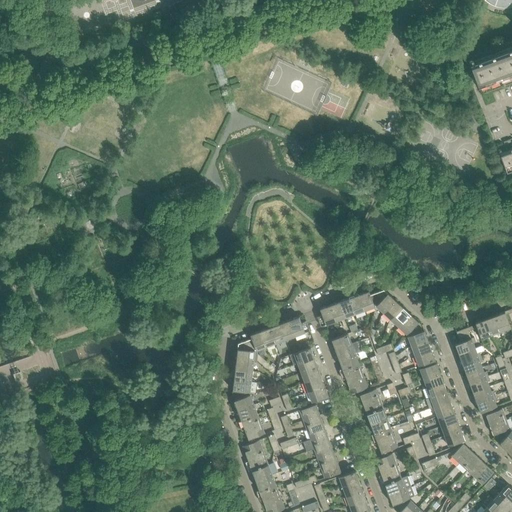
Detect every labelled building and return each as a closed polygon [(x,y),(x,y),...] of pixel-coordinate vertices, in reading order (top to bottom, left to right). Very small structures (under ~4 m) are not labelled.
[(511,41),(471,57),(473,61),(469,62),(479,89),(511,76),(511,41)] [(511,150),(500,155),(506,173),(511,170),(511,150)] [(377,304),(387,293),(383,289),(369,294),(374,304),(376,303),(377,304)] [(374,306),(374,304),(369,294),(368,290),(358,294),(364,310),(374,306)] [(383,313),(395,300),(387,293),(377,304),(376,305),(383,313)] [(364,310),(358,294),(349,297),(355,314),(364,310)] [(355,314),(349,297),(339,301),(345,317),(355,314)] [(391,320),(403,307),(395,300),(383,313),(391,320)] [(345,317),(339,301),(329,304),(335,321),(345,317)] [(335,321),(329,304),(319,308),(321,314),(317,316),(320,326),(335,321)] [(398,326),(410,314),(403,307),(391,320),(398,326)] [(510,327),(505,315),(504,311),(494,315),(500,331),(510,327)] [(406,334),(418,321),(410,314),(398,326),(406,334)] [(500,331),(494,315),(484,318),(491,335),(500,331)] [(309,330),(305,320),(301,322),(298,316),(289,319),(295,336),(309,330)] [(491,335),(484,318),(474,322),(475,324),(477,328),(481,339),(491,335)] [(295,336),(289,319),(279,323),(285,339),(295,336)] [(422,324),(418,321),(406,334),(407,336),(424,330),(422,324)] [(285,339),(279,323),(269,326),(275,343),(285,339)] [(468,331),(477,328),(475,324),(461,329),(465,340),(471,338),(468,331)] [(275,343),(269,326),(260,330),(266,346),(275,343)] [(465,340),(461,329),(456,331),(455,329),(460,342),(465,340)] [(266,346),(260,330),(250,334),(251,338),(255,348),(256,350),(266,346)] [(427,340),(424,330),(407,336),(411,346),(427,340)] [(351,343),(347,333),(341,335),(331,339),(335,349),(351,343)] [(474,348),(472,343),(475,342),(473,337),(471,338),(465,340),(460,342),(454,344),(458,354),(474,348)] [(255,348),(251,338),(238,343),(237,348),(253,350),(253,349),(255,348)] [(431,350),(427,340),(411,346),(415,356),(431,350)] [(355,353),(351,343),(335,349),(338,359),(355,353)] [(314,357),(310,347),(294,353),(297,363),(314,357)] [(253,361),(254,350),(253,350),(237,348),(236,359),(253,361)] [(481,357),(479,352),(476,353),(474,348),(458,354),(462,364),(481,357)] [(435,359),(431,350),(415,356),(418,365),(435,359)] [(358,362),(355,353),(338,359),(342,368),(358,362)] [(317,367),(314,357),(297,363),(301,373),(317,367)] [(481,367),(480,362),(482,361),(481,357),(462,364),(465,373),(481,367)] [(252,371),(253,361),(236,359),(234,369),(252,371)] [(367,387),(358,362),(342,368),(351,393),(367,387)] [(439,372),(435,362),(419,368),(423,378),(439,372)] [(321,376),(317,367),(301,373),(305,383),(321,376)] [(488,376),(486,371),(483,372),(481,367),(465,373),(469,383),(488,376)] [(251,381),(252,371),(234,369),(233,379),(251,381)] [(20,371),(16,372),(13,374),(15,381),(22,378),(20,371)] [(443,382),(439,372),(423,378),(426,388),(443,382)] [(324,386),(321,376),(305,383),(308,392),(324,386)] [(489,386),(487,382),(489,381),(488,376),(469,383),(472,392),(489,386)] [(250,392),(251,381),(233,379),(232,390),(250,392)] [(446,391),(443,382),(426,388),(430,397),(446,391)] [(328,396),(324,386),(308,392),(312,402),(328,396)] [(495,395),(493,390),(490,391),(489,386),(472,392),(476,402),(495,395)] [(383,408),(375,388),(359,394),(367,414),(383,408)] [(233,400),(250,394),(250,392),(232,390),(231,395),(233,400)] [(450,401),(446,391),(430,397),(434,407),(450,401)] [(254,404),(250,394),(233,400),(237,410),(254,404)] [(496,406),(494,401),(497,400),(495,395),(476,402),(479,412),(496,406)] [(453,410),(450,401),(434,407),(437,416),(453,410)] [(257,414),(254,404),(237,410),(241,420),(257,414)] [(319,414),(316,404),(299,410),(303,420),(319,414)] [(387,418),(383,408),(367,414),(370,424),(387,418)] [(488,425),(489,425),(505,419),(501,408),(485,414),(489,424),(488,424),(488,425)] [(457,420),(453,410),(437,416),(441,426),(457,420)] [(264,433),(257,414),(241,420),(248,439),(264,433)] [(323,423),(319,414),(303,420),(307,429),(323,423)] [(390,427),(387,418),(370,424),(374,433),(390,427)] [(509,429),(505,419),(489,425),(493,435),(509,429)] [(460,429),(457,420),(441,426),(444,436),(460,429)] [(326,432),(323,423),(307,429),(310,438),(326,432)] [(397,447),(390,427),(374,433),(381,453),(397,447)] [(464,439),(460,429),(444,436),(448,445),(464,439)] [(499,443),(510,430),(509,429),(493,435),(494,439),(499,443)] [(506,450),(511,444),(511,431),(510,430),(499,443),(506,450)] [(330,442),(326,432),(310,438),(314,448),(330,442)] [(268,464),(259,440),(242,446),(252,470),(268,464)] [(333,452),(330,442),(314,448),(317,458),(333,452)] [(459,463),(470,450),(463,443),(451,455),(459,463)] [(466,470),(478,457),(470,450),(459,463),(466,470)] [(337,462),(333,452),(317,458),(321,468),(337,462)] [(401,478),(391,453),(375,459),(376,462),(385,484),(401,478)] [(474,476),(485,464),(478,457),(466,470),(474,476)] [(341,472),(337,462),(321,468),(324,478),(341,472)] [(271,474),(268,464),(252,470),(255,480),(271,474)] [(482,484),(493,471),(485,464),(474,476),(482,484)] [(358,480),(355,470),(338,476),(342,486),(358,480)] [(275,483),(271,474),(255,480),(259,490),(275,483)] [(314,475),(304,478),(307,484),(317,481),(314,475)] [(496,482),(491,477),(487,481),(492,486),(496,482)] [(307,484),(304,478),(294,482),(297,488),(307,484)] [(405,488),(401,478),(385,484),(388,494),(405,488)] [(362,490),(358,480),(342,486),(346,496),(362,490)] [(492,486),(487,481),(484,486),(488,490),(492,486)] [(274,511),(284,509),(275,483),(259,490),(266,511),(274,511)] [(299,503),(292,483),(286,485),(292,501),(288,503),(289,506),(293,504),(294,505),(299,503)] [(322,489),(320,483),(314,485),(316,492),(322,489)] [(511,488),(507,484),(500,492),(511,502),(511,488)] [(408,498),(405,488),(388,494),(392,504),(408,498)] [(324,496),(322,489),(316,492),(319,498),(324,496)] [(437,489),(433,493),(438,497),(442,493),(437,489)] [(365,499),(362,490),(346,496),(349,505),(365,499)] [(461,507),(470,497),(465,492),(456,502),(461,507)] [(511,504),(511,502),(500,492),(493,499),(506,511),(511,504)] [(327,502),(325,499),(324,496),(319,498),(321,504),(327,502)] [(397,511),(398,511),(409,500),(408,498),(392,504),(394,509),(397,511)] [(361,511),(369,509),(365,499),(349,505),(351,511),(361,511)] [(504,511),(506,511),(493,499),(486,507),(491,511),(504,511)] [(412,511),(417,507),(409,500),(398,511),(412,511)] [(303,511),(304,511),(319,507),(317,501),(302,507),(303,511)] [(329,508),(327,502),(321,504),(323,511),(329,508)] [(455,511),(461,507),(456,502),(447,511),(455,511)]
